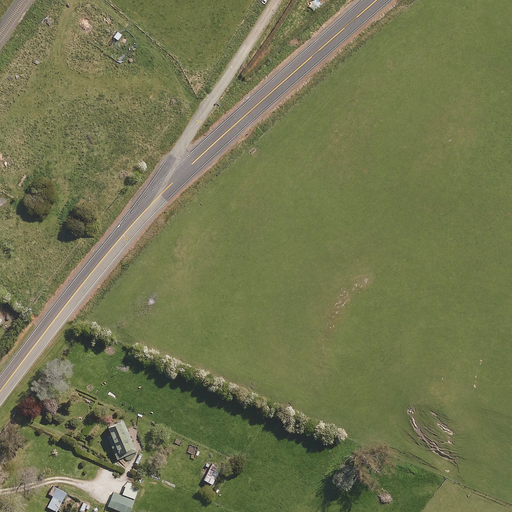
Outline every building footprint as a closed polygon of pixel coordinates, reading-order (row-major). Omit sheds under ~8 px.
[(137,451),(124,422),(110,428),(117,444),(112,446),(118,460),(137,451)] [(206,467),(210,469),(205,480),(213,484),(221,468),(213,464),(212,466),(208,464),(206,467)] [(135,486),(127,483),(124,491),(132,494),(135,486)] [(67,493),(54,486),(50,494),(54,496),(49,507),(57,511),(67,493)] [(130,511),(135,501),(115,492),(109,506),(123,511),(130,511)] [(84,511),(86,509),(89,510),(91,505),(84,502),(80,511),(82,511),(84,511)]
